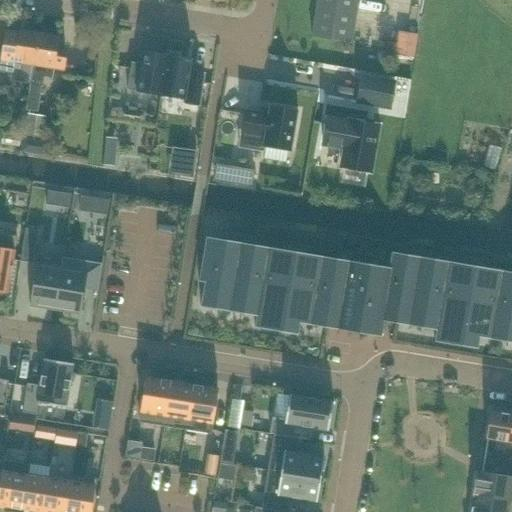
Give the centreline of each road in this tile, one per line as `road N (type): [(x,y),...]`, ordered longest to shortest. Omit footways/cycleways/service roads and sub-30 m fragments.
road 1 (residential): [(268,0),(262,33),(60,0)]
road 2 (residential): [(366,386),(132,348)]
road 3 (residential): [(366,386),(394,364),(511,382)]
road 4 (residential): [(132,348),(111,491)]
road 5 (residential): [(132,348),(0,326)]
road 6 (residential): [(366,386),(346,511)]
